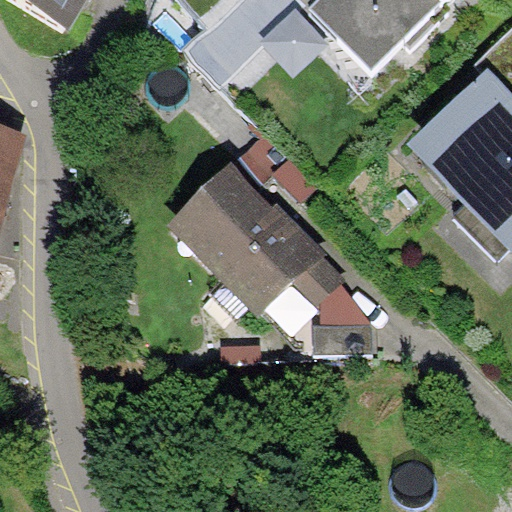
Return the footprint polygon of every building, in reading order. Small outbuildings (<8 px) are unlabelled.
[(85,0),(6,0),(64,34),(85,0)] [(179,0),(201,20),(221,0),(179,0)] [(454,0),(330,0),(313,18),(376,79),(454,0)] [(511,42),(479,73),(496,91),(416,166),(511,267),(511,42)] [(0,236),(23,142),(0,136),(0,236)] [(225,168),(166,226),(259,320),(299,280),(317,299),(346,270),(276,200),(266,209),(225,168)] [(375,328),(320,329),(321,362),(376,360),(375,328)]
